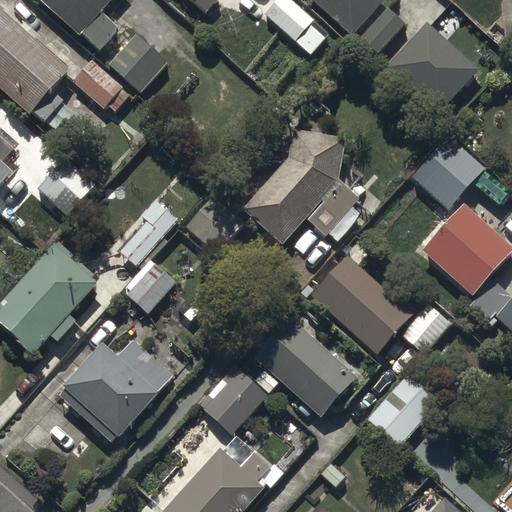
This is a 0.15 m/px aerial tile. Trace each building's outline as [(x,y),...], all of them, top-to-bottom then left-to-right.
[(33,0),(31,2),(78,45),(82,41),(101,58),(119,38),(100,21),(119,0),(33,0)] [(280,0),(266,15),(296,42),(315,21),(291,0),(280,0)] [(311,0),(350,35),(382,0),(311,0)] [(360,36),(378,52),(404,24),(386,8),(360,36)] [(0,98),(29,125),(68,82),(0,20),(0,98)] [(440,111),(478,70),(428,24),(390,66),(440,111)] [(112,73),(145,102),(170,75),(137,45),(112,73)] [(75,91),(105,118),(123,98),(93,71),(75,91)] [(404,191),(438,221),(484,170),(451,140),(404,191)] [(346,189),(341,184),(347,150),(298,142),(292,174),(249,221),(286,255),(309,230),(327,246),(362,208),(343,192),(346,189)] [(95,196),(65,169),(37,200),(67,227),(95,196)] [(0,172),(0,193),(10,182),(0,172)] [(190,236),(220,264),(248,234),(217,206),(190,236)] [(463,305),(490,329),(497,322),(511,334),(511,301),(511,302),(488,281),(511,255),(511,251),(465,209),(424,254),(471,297),(463,305)] [(121,260),(139,277),(180,232),(162,216),(121,260)] [(0,311),(0,335),(33,366),(99,294),(54,253),(0,311)] [(315,306),(379,364),(414,326),(349,267),(315,306)] [(130,304),(150,323),(179,291),(159,273),(130,304)] [(431,316),(403,346),(424,365),(452,335),(431,316)] [(259,370),(323,428),(360,388),(295,330),(259,370)] [(68,400),(121,448),(174,390),(133,353),(119,368),(107,357),(68,400)] [(205,416),(239,447),(274,409),(240,378),(205,416)] [(368,431),(400,459),(439,417),(407,389),(368,431)] [(177,511),(257,511),(268,500),(260,492),(272,479),(255,464),(243,477),(225,461),(177,511)] [(326,486),(338,497),(348,487),(336,476),(326,486)] [(430,511),(464,511),(446,495),(430,511)]
